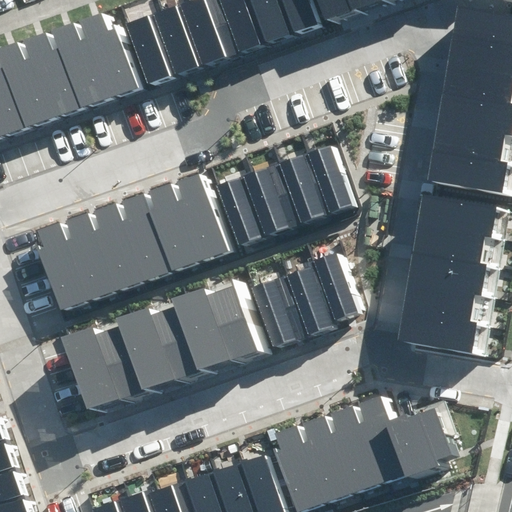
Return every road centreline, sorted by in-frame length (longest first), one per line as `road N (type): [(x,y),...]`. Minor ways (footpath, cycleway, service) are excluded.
road 1 (residential): [(0,204),(184,142),(205,131),(236,94),(401,33),(431,33),(442,57),(379,356)]
road 2 (residential): [(0,296),(53,460),(343,355),(379,356)]
road 3 (residential): [(379,356),(511,391)]
